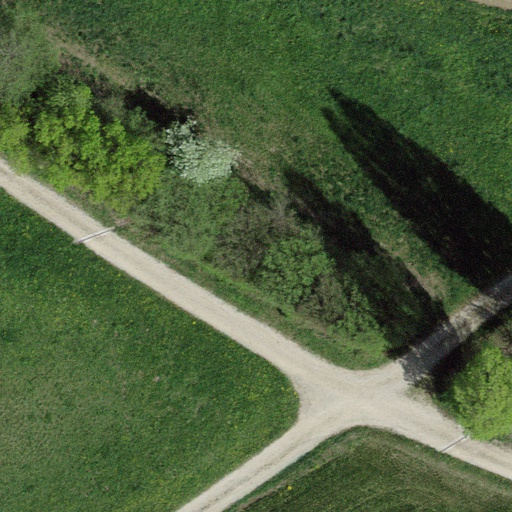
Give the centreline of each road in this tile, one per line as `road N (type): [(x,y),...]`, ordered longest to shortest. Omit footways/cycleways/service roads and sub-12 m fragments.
road 1 (track): [(0,182),(121,249),(358,412),(511,465)]
road 2 (track): [(511,290),(358,412),(206,511)]
